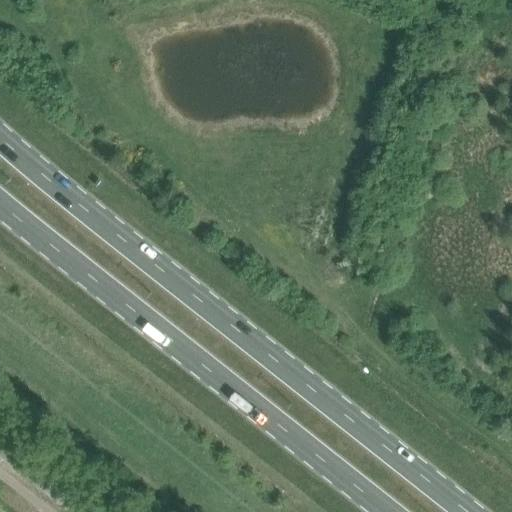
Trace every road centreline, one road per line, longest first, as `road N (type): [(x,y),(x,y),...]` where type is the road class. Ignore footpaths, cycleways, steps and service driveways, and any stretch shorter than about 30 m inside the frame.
road 1 (primary): [(467,511),(0,144)]
road 2 (primary): [(0,210),(385,511)]
